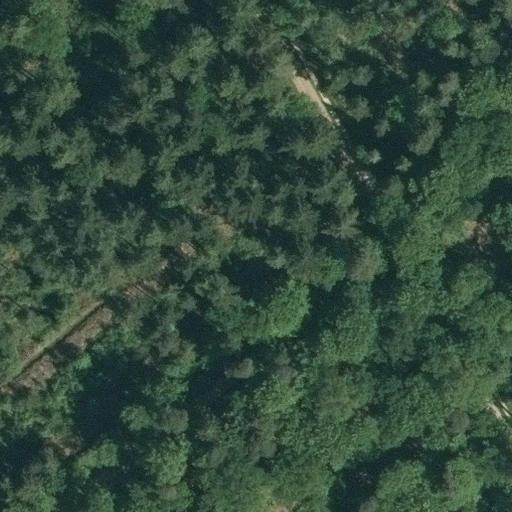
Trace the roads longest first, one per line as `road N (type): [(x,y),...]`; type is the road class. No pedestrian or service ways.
road 1 (track): [(391,220),(347,272),(58,511)]
road 2 (track): [(257,0),(391,220)]
road 3 (track): [(391,220),(511,423)]
road 4 (track): [(391,220),(511,27)]
